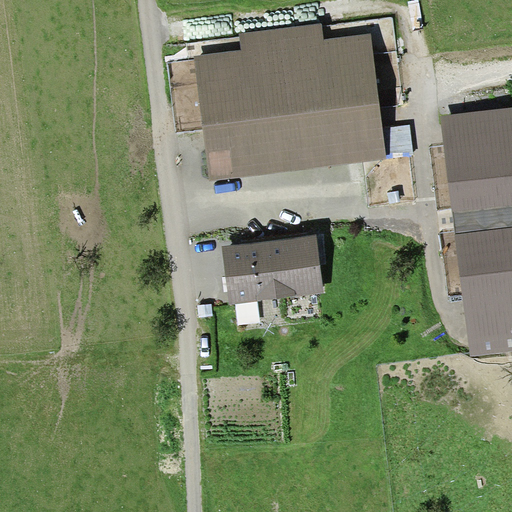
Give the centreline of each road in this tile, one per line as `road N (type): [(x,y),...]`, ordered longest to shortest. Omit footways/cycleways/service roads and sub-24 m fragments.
road 1 (track): [(149,27),(391,0),(411,14),(420,57)]
road 2 (track): [(176,210),(194,511)]
